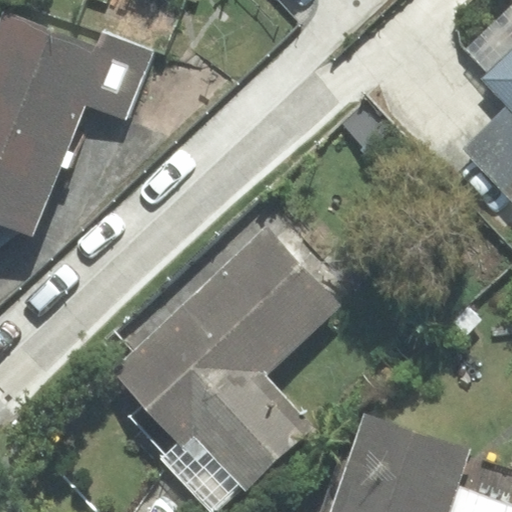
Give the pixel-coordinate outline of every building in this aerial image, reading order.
[(511,4),(467,48),(492,74),(488,78),(511,102),(511,103),(511,4)] [(98,48),(4,11),(0,21),(0,222),(32,236),(85,104),(125,120),(152,55),(103,35),(98,48)] [(511,103),(511,102),(463,147),(511,198),(511,103)] [(133,417),(220,511),(312,428),(263,375),(340,304),(270,227),(114,369),(146,404),(133,417)] [(511,511),(511,501),(456,483),(467,452),(366,418),(335,511),(511,511)]
